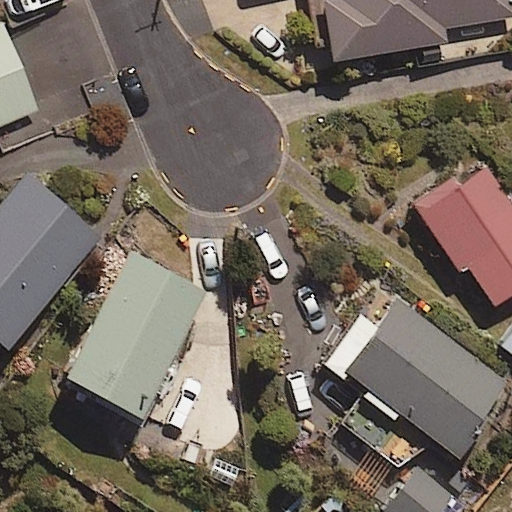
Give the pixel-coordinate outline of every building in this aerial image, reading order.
[(439,25),(511,14),(511,12),(510,0),(318,0),(327,55),(440,39),(439,25)] [(0,121),(34,108),(0,22),(0,121)] [(490,301),(511,286),(511,207),(475,154),(411,199),(457,267),(463,263),(490,301)] [(0,342),(97,236),(23,170),(0,195),(0,342)] [(133,416),(203,291),(127,249),(58,374),(133,416)] [(451,452),(505,381),(389,293),(367,323),(355,314),(324,356),(451,452)] [(511,355),(511,324),(497,344),(511,355)] [(385,511),(454,511),(461,503),(413,465),(379,507),(385,511)]
